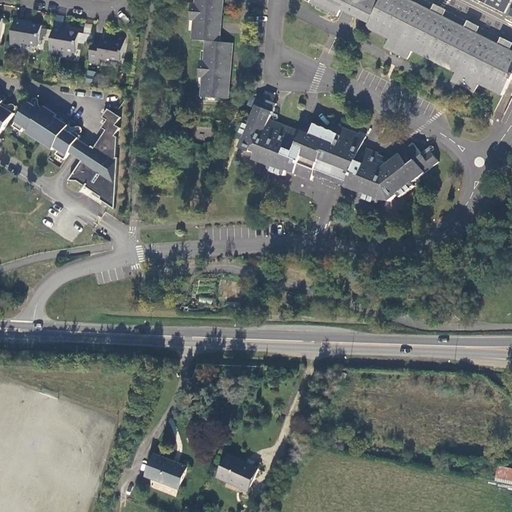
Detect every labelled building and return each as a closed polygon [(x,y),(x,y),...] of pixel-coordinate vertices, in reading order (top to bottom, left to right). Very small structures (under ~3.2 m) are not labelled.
[(196,0),(196,3),(192,3),(190,21),(195,22),(194,40),(206,41),(205,60),(200,60),(199,78),(203,79),(202,98),(229,99),(233,44),(221,42),(223,0),(196,0)] [(511,49),(413,0),(305,0),(339,17),(342,10),(369,24),(367,28),(390,39),(385,48),(409,60),(413,51),(456,73),(452,82),(476,93),(480,85),(502,96),(511,76),(511,49)] [(511,0),(477,0),(506,14),(511,0)] [(27,22),(16,20),(11,47),(22,48),(23,44),(40,47),(43,26),(27,23),(27,22)] [(64,29),(56,28),(51,53),(60,54),(60,51),(77,54),(81,34),(64,31),(64,29)] [(103,44),(94,42),(90,62),(100,64),(101,60),(107,61),(109,59),(122,61),(126,40),(117,38),(116,43),(103,40),(103,44)] [(277,96),(267,92),(264,98),(275,103),(277,96)] [(0,135),(14,113),(8,109),(7,111),(0,107),(6,98),(0,93),(0,135)] [(275,103),(264,98),(261,97),(251,122),(248,120),(241,138),(244,139),(240,148),(253,154),(254,152),(257,153),(254,160),(270,167),(269,169),(286,177),(288,171),(313,181),(315,175),(363,194),(362,197),(378,204),(380,201),(391,202),(399,195),(401,198),(415,186),(413,184),(440,162),(431,151),(425,156),(414,143),(392,161),(379,155),(380,153),(364,146),(367,137),(334,124),(331,131),(308,121),(303,132),(272,119),(278,104),(275,103)] [(73,120),(48,104),(42,112),(34,108),(36,106),(29,102),(14,125),(23,132),(25,129),(29,132),(28,133),(53,150),(54,148),(59,151),(57,154),(65,159),(69,153),(79,139),(81,136),(75,132),(74,133),(67,129),(73,120)] [(102,201),(113,208),(114,197),(116,197),(119,158),(117,157),(118,136),(116,135),(120,128),(116,124),(121,117),(108,109),(103,117),(107,119),(102,128),(104,129),(93,146),(92,146),(92,147),(82,161),(70,180),(78,180),(86,187),(88,184),(102,195),(101,199),(102,201)] [(77,157),(82,161),(92,147),(86,143),(79,139),(69,153),(77,157)] [(86,187),(101,199),(102,195),(88,184),(86,187)] [(156,453),(148,475),(181,488),(190,466),(162,455),(156,453)] [(251,488),(261,467),(230,453),(220,476),(229,480),(230,478),(251,488)] [(511,467),(500,465),(497,482),(511,484),(511,467)]
